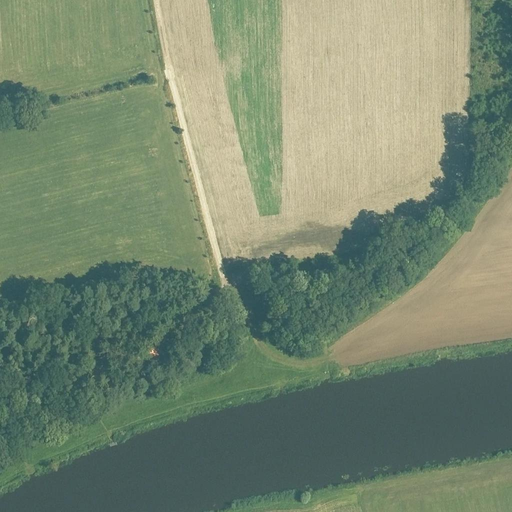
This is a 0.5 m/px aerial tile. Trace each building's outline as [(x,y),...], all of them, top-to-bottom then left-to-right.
[(301,293),(305,312),(316,309),(311,290),(301,293)] [(151,367),(164,363),(161,354),(148,358),(151,367)] [(103,366),(101,358),(89,362),(92,370),(103,366)] [(125,370),(116,369),(115,383),(124,383),(125,370)] [(30,417),(15,424),(14,423),(10,425),(13,430),(30,422),(28,419),(30,418),(30,417)]
